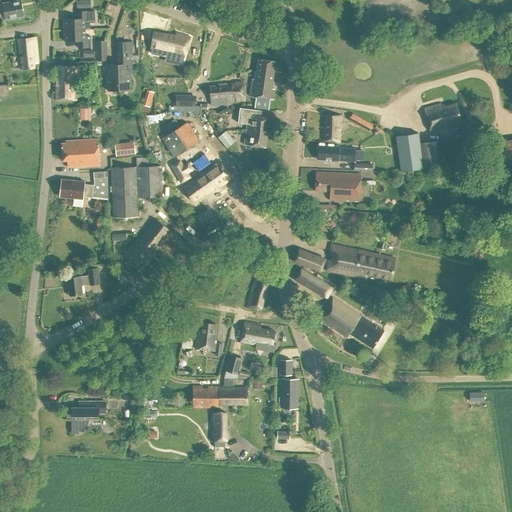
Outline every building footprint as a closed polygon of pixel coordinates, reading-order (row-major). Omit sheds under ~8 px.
[(3,4),(0,4),(0,13),(5,13),(6,18),(8,17),(9,18),(13,17),(14,16),(24,14),(24,13),(25,11),(23,7),(22,6),(20,0),(15,0),(3,2),(3,4)] [(64,30),(85,30),(85,29),(90,29),(90,23),(95,22),(95,11),(77,12),(77,19),(64,19),(64,30)] [(85,30),(64,30),(64,41),(78,41),(78,48),(90,48),(90,36),(85,37),(85,30)] [(177,37),(154,32),(151,50),(171,54),(168,65),(179,67),(179,64),(181,64),(183,57),(184,57),(191,38),(178,33),(177,37)] [(38,63),(35,37),(18,39),(20,57),(21,69),(34,68),(34,64),(38,63)] [(118,65),(133,64),(132,42),(117,43),(118,64),(104,65),(104,74),(107,74),(108,91),(119,91),(118,65)] [(273,100),(274,89),(271,89),(275,62),(259,59),(257,71),(256,72),(255,72),(254,80),(252,79),(250,96),(256,97),(255,108),(269,109),(270,99),(273,100)] [(133,73),(133,64),(118,65),(119,91),(130,90),(130,73),(133,73)] [(79,66),(58,65),(58,78),(54,77),(54,85),(56,86),(56,92),(53,92),(53,100),(77,100),(77,77),(79,77),(79,66)] [(245,100),(243,81),(235,81),(235,85),(229,85),(229,84),(219,85),(219,86),(210,87),(211,105),(223,105),(223,104),(228,103),(228,102),(245,100)] [(145,103),(153,105),(156,90),(148,88),(145,103)] [(175,97),(175,108),(195,108),(196,97),(175,97)] [(462,123),(456,103),(441,108),(440,104),(424,108),(431,132),(462,123)] [(255,134),(267,136),(269,118),(257,116),(258,110),(240,108),(238,123),(247,124),(246,130),(255,131),(255,134)] [(349,120),(359,126),(363,120),(352,114),(349,120)] [(342,116),(326,115),(325,131),(324,131),(323,141),(340,143),(340,128),(341,128),(342,116)] [(189,119),(163,136),(175,155),(201,139),(189,119)] [(213,130),(217,136),(223,132),(219,126),(213,130)] [(255,131),(246,130),(244,145),(266,147),(267,136),(255,134),(255,131)] [(227,148),(235,142),(226,131),(218,137),(227,148)] [(423,169),(423,168),(453,163),(449,138),(420,143),(418,133),(396,136),(401,172),(423,169)] [(100,165),(98,139),(66,141),(66,143),(62,144),(63,160),(68,160),(68,167),(100,165)] [(500,166),(511,164),(511,139),(497,141),(500,166)] [(115,144),(116,157),(135,154),(134,142),(115,144)] [(340,147),(319,145),(318,160),(325,160),(325,162),(339,162),(339,161),(355,162),(355,149),(340,148),(340,147)] [(179,160),(172,165),(182,182),(190,177),(187,173),(192,169),(188,163),(183,166),(179,160)] [(219,164),(218,162),(196,178),(197,179),(184,188),(194,201),(204,194),(205,195),(213,189),(212,187),(217,184),(219,187),(232,179),(221,163),(219,164)] [(372,171),(372,164),(355,163),(354,171),(372,171)] [(125,167),(111,168),(113,217),(138,216),(138,214),(137,197),(145,197),(162,196),(163,196),(162,173),(161,166),(149,166),(137,167),(125,167)] [(107,172),(104,172),(94,172),(94,178),(94,185),(85,184),(85,181),(70,180),(70,181),(62,180),(60,196),(69,197),(69,198),(83,200),(83,197),(92,198),(108,199),(107,172)] [(361,174),(316,172),(315,191),(330,191),(330,200),(359,201),(361,174)] [(145,265),(169,235),(166,233),(169,230),(156,219),(130,250),(131,251),(129,252),(145,265)] [(396,259),(331,245),(326,270),(366,279),(367,274),(391,279),(396,259)] [(319,271),(324,259),(299,249),(295,261),(319,271)] [(100,284),(98,268),(88,269),(89,275),(68,278),(70,296),(83,294),(81,285),(90,284),(90,285),(100,284)] [(327,299),(333,288),(302,269),(296,280),(327,299)] [(271,277),(258,273),(249,307),(260,310),(261,306),(263,307),(271,277)] [(384,331),(333,298),(319,319),(348,338),(350,334),(373,349),(384,331)] [(425,330),(435,331),(436,321),(426,320),(425,330)] [(216,325),(201,323),(199,335),(197,335),(196,349),(203,350),(202,355),(206,355),(207,350),(216,351),(215,355),(220,355),(222,343),(214,342),(216,325)] [(260,328),(245,323),(239,343),(255,347),(254,348),(261,349),(260,352),(265,353),(266,354),(272,355),(274,348),(272,347),(275,335),(259,331),(260,328)] [(184,332),(182,347),(191,348),(193,333),(184,332)] [(225,371),(238,375),(239,370),(243,358),(230,355),(225,371)] [(280,374),(284,374),(283,379),(282,379),(281,408),(298,408),(298,379),(290,379),(290,375),(291,375),(292,360),(280,360),(280,374)] [(261,375),(271,376),(272,367),(266,366),(265,370),(262,369),(261,375)] [(224,378),(224,386),(232,386),(233,379),(224,378)] [(253,378),(253,389),(261,389),(261,378),(253,378)] [(203,387),(197,387),(197,386),(193,385),(193,391),(192,408),(220,409),(220,405),(240,405),(240,403),(247,403),(247,388),(220,388),(220,387),(214,387),(215,386),(208,386),(207,388),(203,388),(203,387)] [(469,392),(469,402),(483,402),(483,392),(469,392)] [(142,408),(158,408),(158,400),(147,400),(147,393),(142,393),(142,408)] [(105,402),(84,402),(84,407),(72,407),(71,414),(67,414),(67,419),(65,419),(72,419),(72,435),(72,432),(75,431),(79,430),(83,428),(84,427),(85,427),(85,419),(98,419),(99,414),(105,414),(105,402)] [(210,413),(210,414),(210,441),(227,441),(227,413),(210,413)] [(277,431),(277,439),(290,439),(290,437),(290,432),(282,431),(277,431)]
